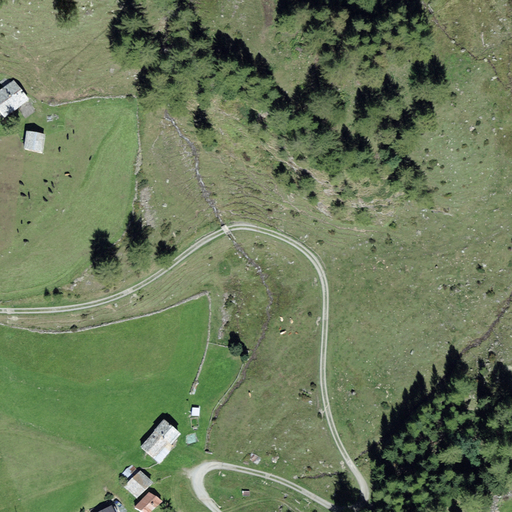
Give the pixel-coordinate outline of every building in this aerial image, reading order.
[(14,81),(0,93),(0,113),(6,120),(30,102),(14,81)] [(46,136),(27,133),(24,152),(42,156),(46,136)] [(169,442),(172,445),(181,433),(164,419),(155,430),(169,442)] [(142,447),(155,458),(169,442),(155,430),(142,447)] [(137,498),(154,482),(141,470),(140,471),(132,465),(123,474),(130,481),(124,487),(137,498)] [(150,492),(135,507),(144,511),(151,511),(163,501),(150,492)] [(90,510),(91,511),(97,511),(110,506),(108,501),(90,510)]
